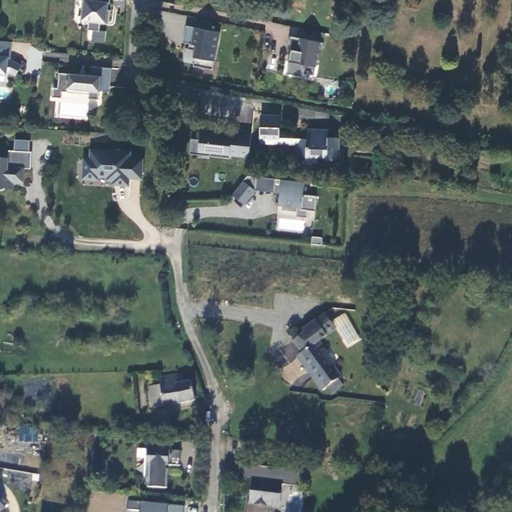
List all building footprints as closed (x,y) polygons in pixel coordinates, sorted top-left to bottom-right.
[(111,0),(83,0),(82,7),(85,7),(84,19),(90,19),(88,29),(100,31),(102,21),(110,22),(111,10),(108,9),(108,3),(111,3),(111,0)] [(219,32),(185,25),(182,42),(191,44),(190,48),(185,47),(183,61),(193,62),(193,65),(203,67),(205,58),(214,60),(219,32)] [(323,41),(289,35),(287,45),(290,45),(288,55),(289,55),(286,72),(300,75),(302,66),(306,64),(315,65),(318,51),(321,51),(323,41)] [(17,76),(22,65),(13,61),(9,61),(9,58),(10,58),(11,43),(0,41),(0,73),(8,74),(8,73),(11,73),(17,76)] [(214,60),(205,58),(203,67),(212,69),(214,60)] [(113,68),(92,65),(91,75),(60,71),(58,87),(54,86),(53,96),(62,97),(63,90),(68,91),(68,87),(90,89),(89,93),(89,97),(99,99),(100,90),(110,91),(113,68)] [(219,132),(219,129),(208,128),(207,131),(197,130),(196,137),(196,138),(199,138),(198,149),(209,150),(209,154),(229,156),(229,153),(248,155),(251,131),(232,129),(231,134),(219,132)] [(326,129),(306,129),(305,138),(295,138),(295,156),(305,157),(305,161),(317,162),(317,157),(323,157),(323,159),(331,160),(331,157),(335,157),(335,148),(337,148),(338,136),(326,136),(326,129)] [(196,137),(191,137),(189,152),(209,154),(209,150),(198,149),(199,138),(196,138),(196,137)] [(31,152),(8,150),(8,158),(0,157),(0,190),(2,190),(5,188),(11,188),(12,182),(14,182),(23,183),(24,169),(30,169),(31,152)] [(129,176),(141,177),(142,159),(129,159),(130,152),(91,150),(90,159),(84,158),(83,175),(86,178),(94,179),(98,176),(114,177),(114,183),(128,184),(129,176)] [(231,193),(244,203),(255,189),(257,175),(246,173),(231,193)] [(257,175),(255,189),(273,190),(274,176),(257,175)] [(273,190),(273,193),(279,194),(278,203),(296,205),(295,214),(306,216),(307,208),(314,209),(316,194),(302,193),(304,180),(274,176),(273,190)] [(321,237),(311,236),(311,243),(320,244),(321,237)] [(333,327),(330,323),(326,315),(304,329),(305,332),(313,344),(301,351),(297,354),(320,390),(324,387),(328,393),(340,387),(336,381),(338,379),(330,366),(332,365),(322,350),(320,351),(317,348),(321,345),(318,341),(326,336),(323,333),(333,327)] [(335,331),(333,327),(323,333),(326,336),(335,331)] [(293,340),(301,351),(313,344),(305,332),(293,340)] [(161,388),(148,391),(150,407),(192,399),(189,380),(182,381),(181,374),(159,378),(161,388)] [(37,426),(19,425),(18,441),(36,442),(37,426)] [(172,447),(150,446),(148,483),(150,483),(167,484),(169,465),(171,465),(182,465),(183,451),(172,450),(172,447)] [(256,465),(241,463),(239,479),(254,480),(256,465)] [(150,483),(150,487),(170,488),(171,465),(169,465),(167,484),(150,483)] [(288,469),(256,465),(254,480),(253,492),(255,492),(254,502),(249,502),(247,511),(270,511),(271,505),(276,505),(277,495),(280,495),(281,484),(284,484),(286,485),(288,469)] [(303,471),(288,469),(286,485),(301,486),(303,471)] [(183,511),(184,505),(127,499),(126,511),(134,511),(183,511)]
